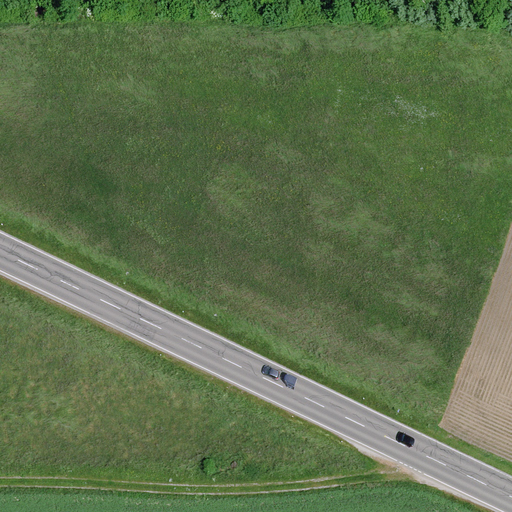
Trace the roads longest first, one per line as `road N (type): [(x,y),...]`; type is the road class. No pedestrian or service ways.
road 1 (secondary): [(0,256),(511,497)]
road 2 (track): [(439,462),(358,478),(204,490),(0,481)]
